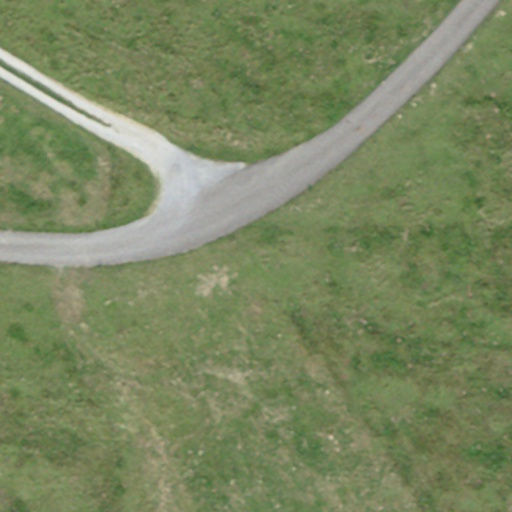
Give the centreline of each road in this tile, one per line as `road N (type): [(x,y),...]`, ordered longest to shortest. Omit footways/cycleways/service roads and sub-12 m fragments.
road 1 (track): [(476,0),(373,104),(237,206),(158,233),(75,242),(0,238)]
road 2 (track): [(0,59),(171,159),(256,194)]
